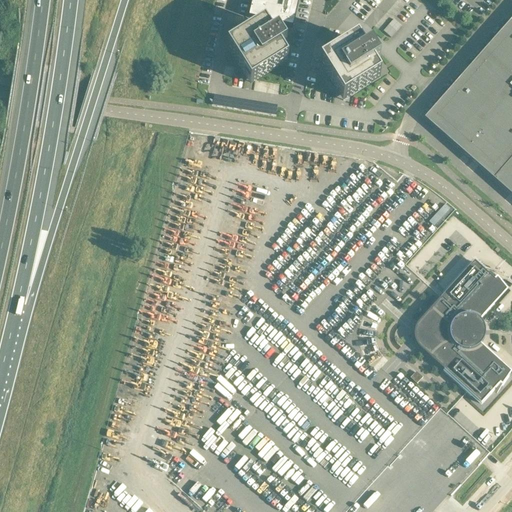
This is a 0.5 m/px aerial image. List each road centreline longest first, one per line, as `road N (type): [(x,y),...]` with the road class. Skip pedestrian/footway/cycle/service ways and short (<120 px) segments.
road 1 (unclassified): [(0,96),(394,159)]
road 2 (motorway): [(17,306),(48,241),(123,0)]
road 3 (motorway): [(17,306),(71,0)]
road 4 (motorway): [(41,0),(0,250)]
road 5 (unclassified): [(394,159),(415,108),(509,0)]
road 6 (unclassified): [(394,159),(438,183),(511,246)]
